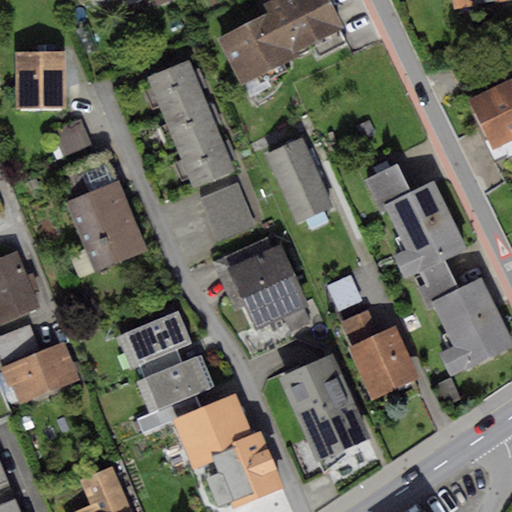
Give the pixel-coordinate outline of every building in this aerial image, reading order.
[(270,13),(216,39),(239,84),(343,33),(326,0),(275,0),(266,5),(270,13)] [(451,0),(453,9),(505,0),(451,0)] [(66,55),(16,56),(16,111),(66,111),(66,55)] [(188,62),(148,80),(164,117),(204,100),(188,62)] [(511,79),(467,101),(495,162),(511,154),(511,79)] [(204,100),(164,117),(179,152),(219,135),(204,100)] [(80,123),(53,134),(63,157),(89,146),(80,123)] [(219,135),(179,152),(194,188),(234,171),(219,135)] [(300,139),(264,156),(296,222),(331,206),(300,139)] [(64,175),(73,199),(118,180),(109,157),(64,175)] [(411,192),(397,164),(364,179),(377,208),(384,204),(411,192)] [(73,199),(65,202),(93,272),(147,250),(118,180),(73,199)] [(466,248),(435,181),(411,192),(384,204),(405,250),(392,256),(403,278),(419,270),(444,259),(466,248)] [(238,184),(201,199),(218,243),(255,228),(238,184)] [(280,241),(223,266),(250,327),(283,313),(291,331),(315,320),(280,241)] [(16,254),(0,260),(0,324),(0,325),(38,310),(16,254)] [(433,300),(458,288),(444,259),(419,270),(426,284),(418,288),(426,303),(433,300)] [(351,275),(327,286),(339,312),(362,301),(351,275)] [(458,288),(433,300),(455,345),(439,353),(451,378),(511,347),(511,339),(481,276),(458,288)] [(177,311),(126,332),(139,365),(176,350),(191,343),(177,311)] [(352,345),(345,349),(369,401),(418,379),(394,327),(377,334),(367,312),(342,323),(352,345)] [(0,356),(4,368),(40,354),(29,326),(0,337),(0,356)] [(13,386),(20,403),(78,380),(64,344),(40,354),(4,368),(1,369),(9,388),(13,386)] [(176,350),(139,365),(145,379),(182,363),(176,350)] [(331,356),(278,380),(316,461),(369,437),(331,356)] [(182,363),(145,379),(158,409),(209,388),(197,357),(182,363)] [(450,378),(433,387),(444,408),(461,399),(450,378)] [(236,394),(174,419),(194,468),(213,460),(211,454),(234,445),(232,441),(252,433),(236,394)] [(234,445),(211,454),(213,460),(233,508),(284,488),(261,430),(252,433),(232,441),(234,445)] [(72,511),(127,511),(111,467),(80,479),(90,506),(72,511)] [(0,504),(15,499),(8,481),(0,484),(0,504)] [(0,504),(0,511),(20,511),(15,499),(0,504)]
